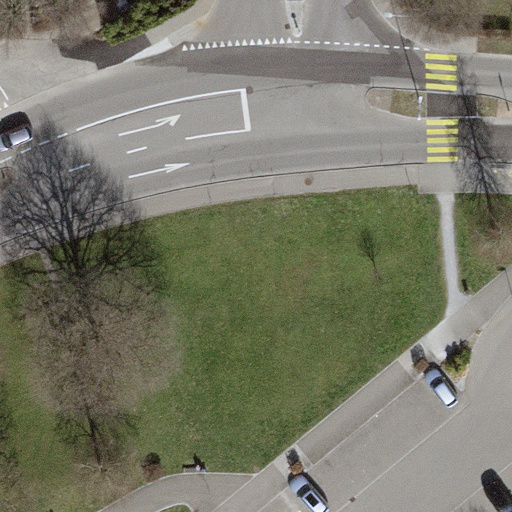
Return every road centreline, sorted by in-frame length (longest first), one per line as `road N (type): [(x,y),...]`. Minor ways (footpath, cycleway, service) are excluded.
road 1 (secondary): [(44,162),(301,109)]
road 2 (residential): [(399,511),(511,419),(501,382),(511,333)]
road 3 (secondary): [(301,109),(511,113)]
